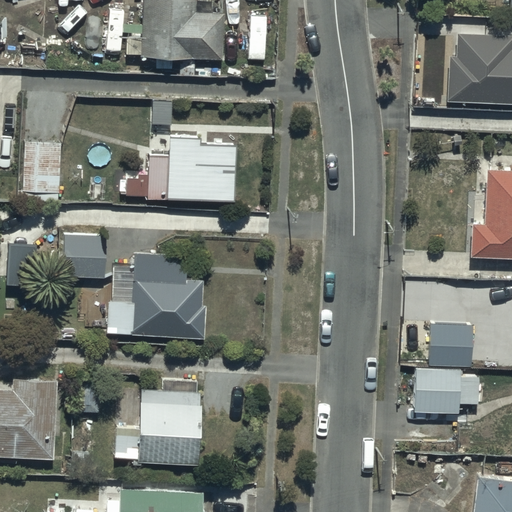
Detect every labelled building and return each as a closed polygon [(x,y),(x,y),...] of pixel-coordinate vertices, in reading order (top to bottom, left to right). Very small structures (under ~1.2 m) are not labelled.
[(194,0),(144,0),(144,57),(225,59),(226,12),(194,11),(194,0)] [(456,53),(448,53),(446,99),(511,100),(511,33),(457,32),(456,53)] [(65,139),(25,139),(24,192),(64,193),(65,139)] [(129,196),(168,197),(168,201),(235,203),(237,143),(170,141),(170,156),(151,156),(150,176),(130,176),(129,196)] [(483,221),(470,221),(469,252),(511,253),(511,166),(485,166),(483,221)] [(109,233),(67,232),(65,274),(108,276),(109,233)] [(38,245),(9,244),(6,285),(36,287),(38,245)] [(189,254),(137,252),(135,303),(111,302),(109,334),(205,339),(207,304),(204,304),(205,281),(188,280),(189,254)] [(474,324),(430,322),(428,364),(471,366),(474,324)] [(462,370),(416,369),(414,412),(459,414),(459,403),(477,403),(478,377),(462,376),(462,370)] [(0,389),(0,457),(54,460),(58,381),(14,379),(13,390),(0,389)] [(100,381),(77,381),(77,411),(100,410),(100,381)] [(116,459),(196,465),(202,395),(143,390),(140,430),(119,428),(116,459)] [(511,511),(511,474),(475,471),(471,511),(511,511)] [(202,511),(203,493),(122,489),(120,511),(202,511)] [(246,511),(248,494),(214,492),(213,511),(246,511)]
